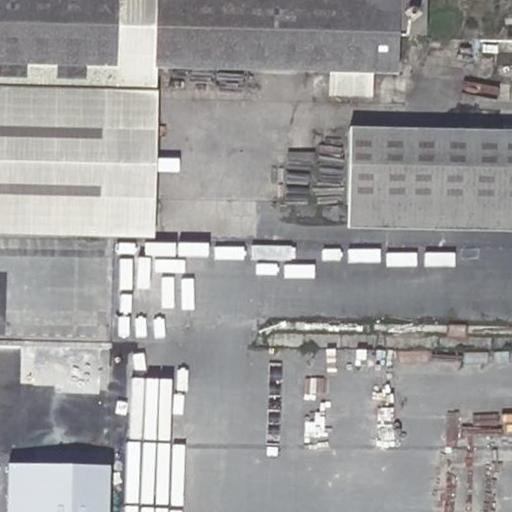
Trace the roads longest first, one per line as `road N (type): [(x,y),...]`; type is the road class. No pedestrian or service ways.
road 1 (unknown): [(0,252),(172,251),(156,444)]
road 2 (unknown): [(156,444),(503,484)]
road 3 (unknown): [(0,438),(156,444)]
